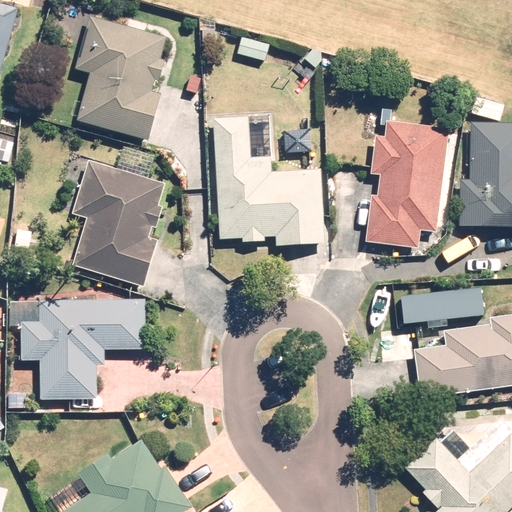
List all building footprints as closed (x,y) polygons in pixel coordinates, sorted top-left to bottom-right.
[(0,84),(21,11),(0,4),(0,84)] [(161,82),(167,60),(160,58),(165,38),(93,21),(81,71),(88,73),(76,125),(149,143),(160,94),(152,92),(154,80),(161,82)] [(499,121),(504,106),(476,97),(471,112),(499,121)] [(214,119),(220,240),(242,239),(242,243),(266,241),(265,237),(276,237),(276,247),(325,244),(321,170),(273,172),(270,116),(214,119)] [(437,233),(450,129),(387,121),(385,138),(376,137),(371,175),(380,176),(378,196),(372,196),(366,242),(419,249),(421,231),(437,233)] [(511,123),(471,123),(470,181),(461,181),(460,227),(511,228),(511,123)] [(285,131),(286,153),(317,152),(316,143),(310,143),(310,130),(285,131)] [(14,145),(0,140),(0,160),(8,164),(14,145)] [(86,219),(72,266),(144,287),(157,244),(147,241),(152,226),(157,228),(163,207),(159,206),(166,185),(148,179),(156,156),(124,146),(117,170),(88,161),(72,214),(86,219)] [(146,350),(145,300),(9,301),(9,326),(21,326),(22,361),(41,361),(41,400),(97,400),(97,367),(104,367),(104,350),(146,350)] [(421,399),(511,386),(511,315),(490,318),(491,325),(444,331),(446,346),(414,350),(421,399)] [(10,408),(25,408),(25,393),(9,393),(10,408)] [(506,511),(511,507),(511,435),(511,434),(511,431),(501,420),(458,461),(437,439),(405,470),(425,491),(423,493),(440,511),(438,511),(506,511)] [(64,511),(185,511),(192,507),(165,466),(160,469),(141,440),(112,460),(108,455),(78,475),(91,494),(64,511)] [(0,511),(2,511),(8,489),(0,487),(0,511)]
